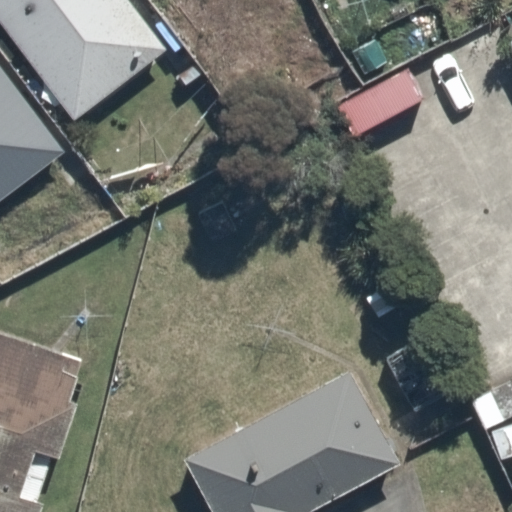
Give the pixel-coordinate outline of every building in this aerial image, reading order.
[(132,0),(0,0),(0,24),(64,106),(158,32),(132,0)] [(0,186),(58,140),(0,68),(0,186)] [(450,389),(417,328),(376,351),(409,412),(450,389)] [(0,511),(24,511),(77,356),(0,330),(0,511)] [(198,511),(298,511),(294,505),(386,457),(339,368),(170,457),(198,511)] [(511,447),(502,451),(511,479),(511,447)]
